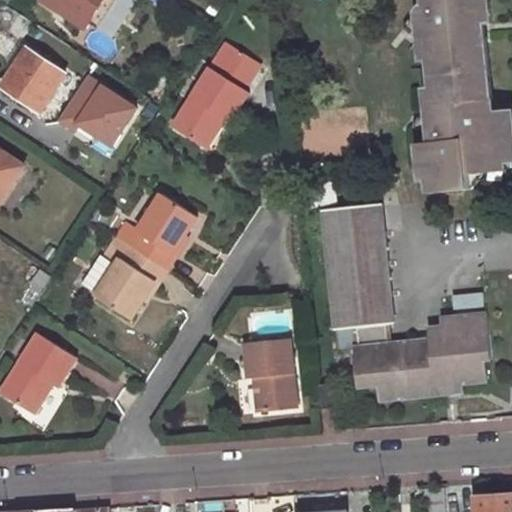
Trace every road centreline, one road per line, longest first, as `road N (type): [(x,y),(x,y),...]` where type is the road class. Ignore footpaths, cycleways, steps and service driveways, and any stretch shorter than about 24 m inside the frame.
road 1 (residential): [(132,477),(511,455)]
road 2 (residential): [(132,477),(131,439),(265,223)]
road 3 (residential): [(0,485),(132,477)]
